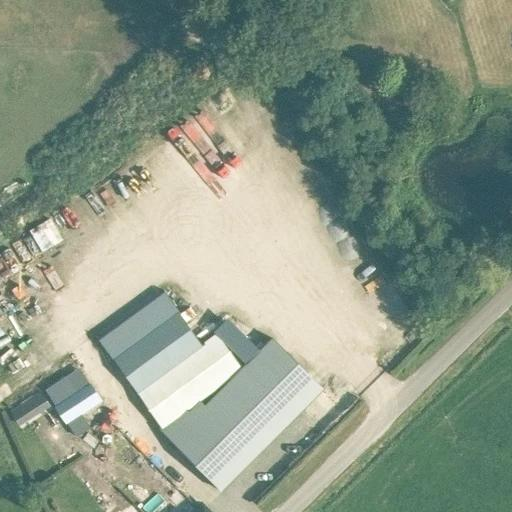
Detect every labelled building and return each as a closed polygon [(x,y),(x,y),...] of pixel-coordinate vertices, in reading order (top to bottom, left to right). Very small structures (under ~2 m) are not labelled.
[(192,278),(201,281),(209,281),(220,278),(230,274),(236,267),(241,259),(243,249),(244,241),(242,232),(238,225),(233,219),(226,214),(218,210),(211,209),(201,209),(193,211),(186,215),(180,221),(174,229),(171,240),(171,247),(173,257),(178,266),(185,274),(192,278)] [(114,360),(162,427),(182,407),(189,414),(197,406),(201,410),(243,368),(219,334),(203,346),(179,312),(114,360)] [(324,389),(273,338),(243,368),(201,410),(197,406),(189,414),(182,407),(162,427),(161,428),(172,439),(171,440),(222,491),(324,389)] [(82,415),(103,402),(90,383),(55,406),(76,438),(91,428),(82,415)] [(50,407),(41,393),(30,400),(39,414),(50,407)]
